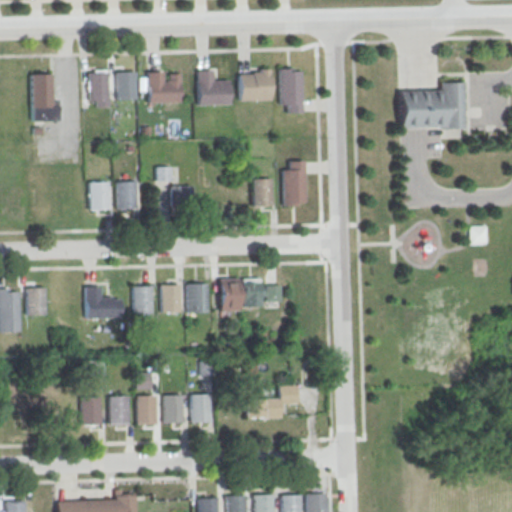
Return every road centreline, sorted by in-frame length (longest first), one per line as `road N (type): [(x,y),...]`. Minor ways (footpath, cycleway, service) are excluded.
road 1 (tertiary): [(511,16),(0,29)]
road 2 (residential): [(331,21),(348,511)]
road 3 (residential): [(347,457),(0,464)]
road 4 (residential): [(338,243),(0,251)]
